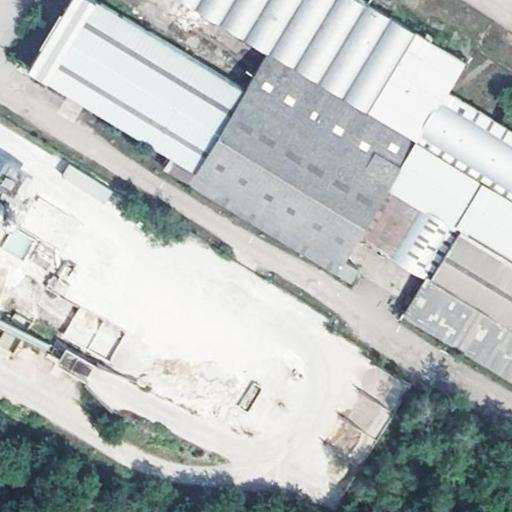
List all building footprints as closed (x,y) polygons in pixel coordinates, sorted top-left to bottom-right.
[(168,0),(258,59),(225,105),(66,0),(17,80),(163,169),(349,282),(359,266),(414,301),(403,321),(511,384),(511,149),(434,100),(450,72),(338,0),(168,0)] [(68,165),(60,177),(105,204),(113,192),(68,165)] [(0,204),(12,187),(0,179),(0,204)] [(12,227),(1,248),(21,260),(33,240),(12,227)] [(79,304),(61,338),(107,361),(140,379),(158,345),(79,304)] [(57,365),(86,377),(92,363),(64,350),(57,365)] [(360,395),(347,420),(376,436),(390,410),(360,395)]
